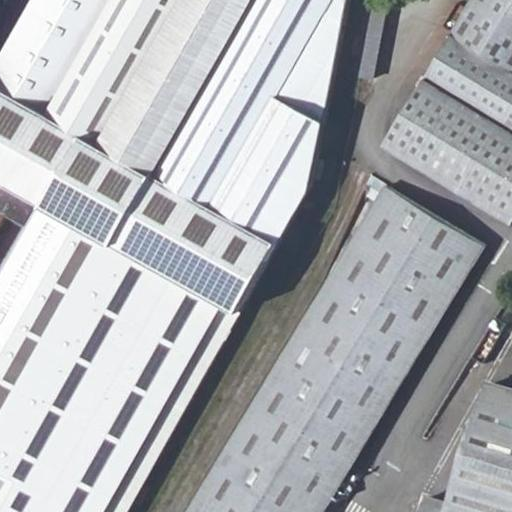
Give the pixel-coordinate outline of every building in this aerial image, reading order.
[(36,0),(0,64),(0,106),(1,108),(0,110),(0,115),(233,241),(341,43),(349,0),(36,0)] [(511,0),(475,0),(388,144),(511,219),(511,0)] [(362,61),(378,65),(387,14),(373,11),(362,61)] [(312,186),(341,43),(233,241),(270,261),(312,186)] [(0,204),(36,225),(0,288),(0,511),(128,511),(270,261),(233,241),(0,115),(0,204)] [(188,511),(325,511),(486,246),(386,186),(188,511)] [(511,511),(511,392),(486,385),(449,504),(426,497),(421,511),(511,511)]
